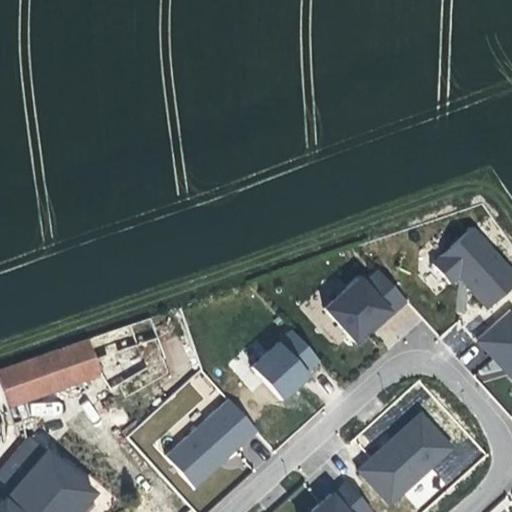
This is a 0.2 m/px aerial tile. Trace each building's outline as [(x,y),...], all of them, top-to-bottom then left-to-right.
[(511,284),(511,280),(468,231),(431,264),(448,285),(457,278),(483,312),(511,284)] [(402,303),(372,274),(360,285),(356,279),(322,311),(350,344),(365,332),(367,333),(402,303)] [(511,317),(506,311),(474,341),(511,381),(511,317)] [(314,362),(289,334),(248,371),(276,402),(305,376),(301,372),(314,362)] [(89,337),(0,368),(0,384),(9,409),(103,376),(89,337)] [(153,413),(167,429),(213,390),(199,373),(153,413)] [(254,431),(223,402),(162,456),(191,488),(254,431)] [(448,449),(414,416),(353,471),(385,508),(448,449)] [(0,489),(5,493),(0,498),(0,511),(44,511),(41,509),(69,479),(33,446),(0,480),(0,489)] [(367,511),(344,485),(328,500),(325,497),(308,511),(367,511)]
